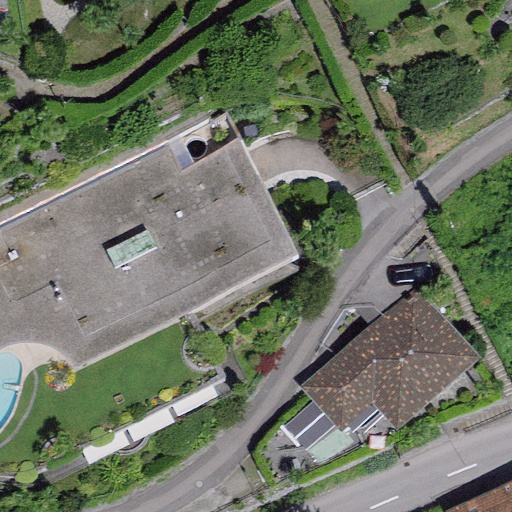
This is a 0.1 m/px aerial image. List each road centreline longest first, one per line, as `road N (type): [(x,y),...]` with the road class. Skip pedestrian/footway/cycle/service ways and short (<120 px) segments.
road 1 (residential): [(166,511),(208,487),(261,434),(361,289),(445,202),(511,157)]
road 2 (secondary): [(357,511),(511,449)]
